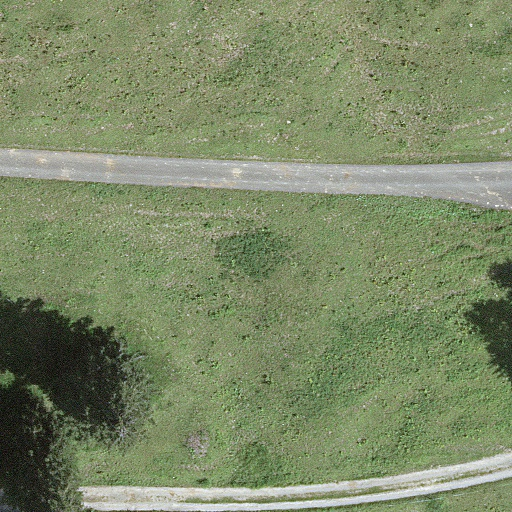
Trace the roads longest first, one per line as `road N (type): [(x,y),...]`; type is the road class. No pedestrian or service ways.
road 1 (track): [(511,462),(298,500),(0,503)]
road 2 (track): [(0,161),(511,177)]
